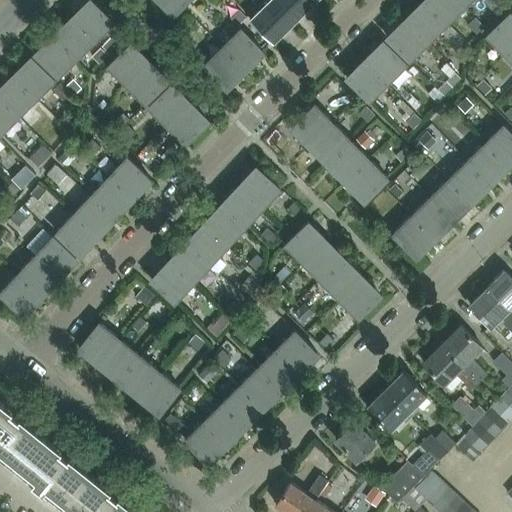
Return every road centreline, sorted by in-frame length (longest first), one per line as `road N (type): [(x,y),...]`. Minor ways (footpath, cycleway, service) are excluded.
road 1 (residential): [(28,366),(98,282),(372,0)]
road 2 (tertiary): [(211,501),(511,213)]
road 3 (tertiary): [(211,501),(185,491),(28,366)]
